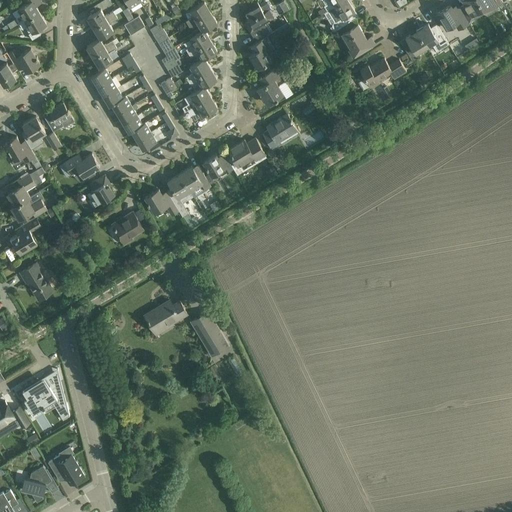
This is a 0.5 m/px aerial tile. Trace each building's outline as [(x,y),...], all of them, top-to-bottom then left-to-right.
[(25,0),(27,3),(18,8),(19,9),(13,12),(17,18),(16,18),(20,24),(40,11),(36,5),(40,3),(38,0),(25,0)] [(301,0),(299,0),(296,5),(302,9),(306,3),(301,0)] [(320,0),(328,11),(329,10),(346,0),(320,0)] [(355,10),(348,0),(346,0),(329,10),(335,21),(332,22),(332,25),(335,30),(359,16),(358,16),(354,10),(355,10)] [(483,8),(478,0),(462,0),(467,7),(462,11),(469,23),(475,19),(472,15),(483,8)] [(504,2),(502,0),(478,0),(483,8),(486,13),(504,2)] [(187,21),(189,25),(211,11),(205,1),(191,9),(194,16),(187,21)] [(275,18),(269,9),(271,8),(268,2),(261,7),(258,2),(245,11),(250,20),(247,21),(250,25),(247,27),(255,40),(270,32),(265,24),(270,21),(271,23),(275,20),(275,18)] [(469,23),(462,11),(460,8),(455,11),(451,4),(437,13),(447,28),(455,23),(459,29),(469,23)] [(177,6),(169,11),(162,15),(165,20),(180,11),(177,6)] [(94,28),(115,14),(113,11),(107,15),(106,14),(105,15),(101,9),(88,17),(94,28)] [(47,23),(40,11),(20,24),(23,29),(25,28),(33,39),(41,34),(38,29),(47,23)] [(217,22),(211,11),(189,25),(191,28),(199,24),(203,30),(203,31),(205,29),(217,22)] [(118,19),(115,14),(94,28),(100,38),(114,30),(110,24),(118,19)] [(139,15),(134,18),(140,29),(145,26),(139,15)] [(160,23),(165,20),(162,15),(155,20),(158,24),(160,23)] [(154,23),(149,16),(145,19),(150,26),(154,23)] [(140,29),(134,18),(129,21),(136,32),(140,29)] [(136,32),(129,21),(125,24),(131,34),(136,32)] [(154,34),(163,28),(160,23),(158,24),(151,29),(154,34)] [(449,43),(440,29),(437,24),(431,28),(428,23),(417,30),(427,46),(431,44),(436,51),(443,47),(441,44),(446,41),(448,44),(449,43)] [(351,46),(349,48),(354,56),(375,43),(371,37),(367,39),(358,24),(343,33),(351,46)] [(156,38),(166,33),(163,28),(154,34),(156,38)] [(211,40),(205,29),(203,31),(203,30),(190,38),(194,44),(186,49),(189,53),(211,40)] [(274,39),(277,44),(291,36),(287,30),(274,39)] [(427,46),(417,30),(406,37),(409,41),(403,45),(413,61),(421,56),(418,52),(427,46)] [(159,43),(169,38),(166,33),(156,38),(159,43)] [(271,60),(269,57),(275,53),(276,51),(273,47),(271,46),(273,45),(267,36),(249,47),(252,53),(250,55),(258,68),(271,60)] [(93,57),(119,41),(117,38),(105,45),(100,38),(87,46),(93,57)] [(174,47),(172,42),(169,38),(159,43),(165,53),(169,50),(174,47)] [(477,39),(472,42),(475,47),(480,44),(477,39)] [(217,50),(211,40),(189,53),(191,57),(199,52),(202,58),(205,57),(205,58),(217,50)] [(109,53),(117,48),(121,45),(119,41),(93,57),(100,67),(113,59),(109,53)] [(14,63),(18,69),(18,70),(24,66),(27,72),(40,63),(31,48),(20,55),(17,49),(9,54),(14,63)] [(174,59),(171,54),(169,50),(165,53),(167,56),(162,59),(165,64),(174,59)] [(136,62),(130,52),(122,58),(125,63),(130,60),(132,65),(136,62)] [(211,67),(205,58),(205,57),(202,58),(190,65),(195,72),(186,77),(189,81),(211,67)] [(360,69),(365,78),(372,88),(380,83),(378,80),(391,73),(394,78),(407,71),(400,59),(389,65),(385,58),(370,67),(369,64),(360,69)] [(168,69),(177,64),(174,59),(165,64),(168,69)] [(141,69),(136,62),(132,65),(137,72),(141,69)] [(16,78),(13,72),(18,69),(14,63),(9,66),(7,63),(1,66),(0,64),(0,77),(4,85),(16,78)] [(172,76),(182,71),(180,68),(177,64),(168,69),(172,76)] [(286,81),(277,66),(260,77),(264,84),(258,87),(267,103),(284,93),(279,85),(286,81)] [(98,86),(112,77),(106,67),(92,76),(98,86)] [(218,78),(211,67),(189,81),(191,85),(199,80),(203,86),(205,85),(205,86),(218,78)] [(104,95),(118,87),(112,77),(98,86),(104,95)] [(177,87),(174,82),(171,77),(161,84),(167,93),(177,87)] [(211,95),(205,86),(205,85),(203,86),(191,93),(195,100),(183,107),(186,112),(192,107),(211,96),(211,95)] [(362,96),(369,93),(365,85),(359,88),(362,96)] [(112,104),(123,97),(118,87),(104,95),(110,106),(112,104)] [(160,101),(155,94),(152,96),(156,103),(160,101)] [(118,113),(132,105),(126,95),(123,97),(112,104),(118,113)] [(211,96),(192,107),(196,113),(193,116),(195,120),(200,117),(202,121),(206,119),(204,115),(218,106),(211,96)] [(64,101),(50,110),(53,115),(46,119),(53,131),(63,125),(64,127),(75,121),(71,114),(71,113),(64,101)] [(313,103),(303,109),(307,114),(316,108),(313,103)] [(124,123),(137,114),(132,105),(118,113),(124,123)] [(171,120),(167,112),(163,115),(167,122),(171,120)] [(264,133),(273,148),(281,143),(280,140),(298,129),(288,113),(267,125),(270,129),(264,133)] [(143,123),(137,114),(124,123),(130,132),(132,131),(132,130),(143,123)] [(23,124),(27,129),(33,140),(34,140),(35,143),(37,143),(38,144),(42,142),(42,140),(42,138),(40,136),(46,132),(36,116),(23,124)] [(138,140),(151,131),(145,121),(143,123),(132,130),(132,131),(138,140)] [(152,123),(154,129),(162,127),(160,121),(152,123)] [(157,141),(151,131),(138,140),(143,149),(157,141)] [(55,149),(62,144),(54,132),(47,137),(55,149)] [(35,155),(29,144),(24,147),(17,136),(5,143),(15,160),(21,156),(25,162),(35,155)] [(229,149),(236,161),(239,165),(255,155),(257,159),(266,154),(256,138),(247,143),(245,139),(229,149)] [(100,165),(92,153),(82,159),(79,153),(60,165),(67,176),(80,168),(84,175),(100,165)] [(234,168),(224,153),(218,156),(217,154),(204,162),(212,175),(219,171),(222,175),(234,168)] [(192,166),(180,173),(190,190),(195,197),(206,190),(206,189),(211,186),(202,171),(197,174),(192,166)] [(21,185),(8,193),(15,205),(28,197),(31,196),(27,189),(36,184),(33,179),(40,175),(45,172),(42,167),(30,174),(30,173),(18,180),(21,185)] [(190,190),(180,173),(168,181),(178,197),(190,190)] [(104,175),(90,184),(93,189),(96,195),(91,198),(91,199),(88,201),(92,207),(99,203),(99,204),(115,194),(104,175)] [(174,202),(167,190),(162,193),(159,189),(146,197),(155,212),(166,206),(172,215),(179,210),(174,202)] [(36,216),(48,209),(41,197),(31,203),(28,197),(15,205),(12,207),(19,219),(33,211),(36,216)] [(189,213),(183,203),(180,198),(174,202),(179,210),(183,216),(189,213)] [(123,241),(144,228),(133,211),(113,223),(123,241)] [(42,225),(36,216),(21,225),(24,230),(10,239),(15,246),(17,245),(21,253),(39,243),(32,231),(42,225)] [(75,228),(70,231),(72,236),(78,233),(75,228)] [(9,256),(3,260),(9,269),(14,266),(9,256)] [(37,262),(29,267),(20,272),(27,282),(28,281),(39,298),(53,290),(37,262)] [(19,280),(6,287),(10,294),(23,288),(19,280)] [(146,316),(150,323),(154,329),(171,320),(172,322),(188,314),(185,309),(180,300),(173,305),(170,300),(160,305),(161,307),(146,316)] [(191,321),(206,344),(212,355),(229,344),(209,310),(191,321)] [(4,316),(0,318),(0,324),(3,330),(9,326),(4,316)] [(24,391),(19,394),(20,394),(21,393),(33,413),(43,407),(44,409),(45,409),(46,408),(45,406),(54,400),(61,412),(60,413),(64,419),(70,415),(61,381),(51,387),(50,385),(46,380),(41,383),(40,381),(24,391)] [(12,411),(5,400),(0,403),(0,424),(15,416),(21,427),(29,422),(20,407),(12,411)] [(71,484),(85,475),(72,454),(64,459),(61,454),(49,461),(60,480),(66,476),(71,484)] [(47,483),(53,480),(44,465),(31,472),(30,478),(26,477),(23,489),(31,491),(38,501),(44,498),(41,493),(43,494),(46,483),(47,483)] [(16,511),(13,506),(19,503),(11,490),(5,493),(4,492),(0,493),(0,511),(16,511)]
